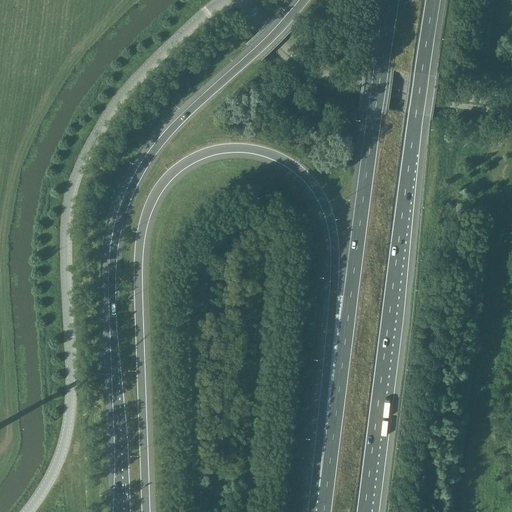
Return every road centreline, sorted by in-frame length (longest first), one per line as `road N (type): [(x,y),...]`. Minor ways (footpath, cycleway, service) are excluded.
road 1 (motorway): [(147,511),(141,229),(151,201),(180,166),(226,148),(266,153),(297,169),(330,219),(336,256),(320,511)]
road 2 (motorway): [(303,0),(167,135),(125,205),(112,269),(122,511)]
road 3 (unclassified): [(28,511),(54,470),(68,424),(65,237),(75,172),(135,80),(224,0)]
road 4 (motorway): [(392,0),(322,511)]
road 5 (motorway): [(368,511),(433,0)]
road 6 (tertiary): [(511,104),(326,75),(242,0)]
